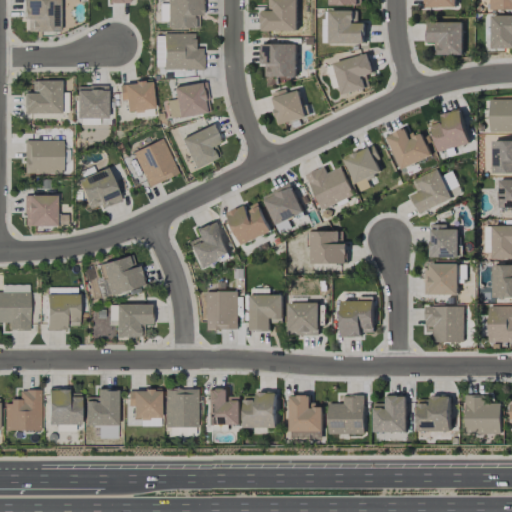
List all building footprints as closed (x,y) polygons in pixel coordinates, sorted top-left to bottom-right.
[(58,0),(25,0),(26,32),(59,31),(58,0)] [(194,27),(194,15),(202,14),(201,0),(166,0),(167,28),(194,27)] [(297,31),(297,0),(268,0),(268,11),(260,11),(261,31),(297,31)] [(456,7),(455,0),(424,0),(425,8),(456,7)] [(511,0),(490,0),(491,10),(511,9),(511,0)] [(353,11),(329,10),(328,43),(364,44),(365,23),(353,23),(353,11)] [(511,15),(491,16),(492,49),(511,48),(511,15)] [(463,22),(427,23),(427,43),(434,43),(434,55),(463,55),(463,22)] [(203,69),(203,47),(194,47),(194,33),(163,33),(162,69),(203,69)] [(297,76),(296,44),(260,44),(261,65),(265,65),(265,77),(297,76)] [(366,89),(362,75),(373,73),(368,54),(333,63),(341,95),(366,89)] [(60,113),(60,80),(35,80),(35,93),(23,93),(23,113),(60,113)] [(126,111),(153,110),(151,82),(119,83),(120,100),(125,100),(126,111)] [(174,99),(166,100),(169,118),(205,113),(201,82),(172,86),(174,99)] [(107,86),(76,86),(76,118),(107,118),(107,86)] [(306,117),(299,90),(287,93),(286,89),(271,93),(279,124),(306,117)] [(511,99),(490,99),(490,132),(511,132),(511,99)] [(439,153),(470,143),(459,109),(441,115),(442,118),(429,122),(439,153)] [(217,158),(212,146),(220,142),(212,124),(180,139),(194,168),(217,158)] [(401,169),(431,156),(421,131),(408,137),(405,128),(386,136),(401,169)] [(62,139),(24,140),(24,173),(62,172),(62,139)] [(177,174),(162,139),(132,151),(147,187),(177,174)] [(511,173),(511,141),(493,141),(492,173),(511,173)] [(343,157),(354,184),(381,173),(376,161),(380,160),(374,145),(343,157)] [(77,179),(88,209),(100,204),(102,207),(120,200),(107,167),(77,179)] [(321,210),(354,196),(341,167),(326,173),(324,167),(306,174),(321,210)] [(411,196),(420,214),(452,199),(437,169),(412,181),(418,192),(411,196)] [(443,175),(450,197),(460,194),(453,172),(443,175)] [(511,179),(498,180),(499,212),(511,211),(511,179)] [(302,214),(291,184),(263,194),(274,225),(302,214)] [(24,226),(57,225),(56,194),(23,195),(24,226)] [(227,214),(242,245),(271,231),(257,200),(227,214)] [(194,228),(197,237),(188,241),(197,267),(228,255),(215,220),(194,228)] [(458,257),(458,229),(446,229),(446,225),(430,224),(430,257),(458,257)] [(511,225),(493,225),(492,258),(511,259),(511,225)] [(491,252),(492,227),(485,227),(484,252),(491,252)] [(338,231),(310,232),(311,264),(347,263),(346,244),(339,244),(338,231)] [(143,286),(138,264),(133,265),(131,255),(98,263),(106,295),(143,286)] [(426,294),(457,295),(458,264),(426,263),(426,294)] [(511,264),(492,265),(493,298),(511,297),(511,264)] [(28,291),(0,291),(0,322),(8,322),(8,330),(29,330),(28,291)] [(237,291),(204,292),(205,330),(238,329),(237,291)] [(78,294),(46,294),(45,330),(66,330),(66,325),(77,326),(78,294)] [(250,295),(250,332),(271,331),(271,323),(283,323),(282,294),(250,295)] [(374,335),(373,300),(340,301),(341,336),(374,335)] [(319,303),(288,302),(288,335),(318,335),(319,303)] [(115,337),(139,336),(139,324),(150,324),(150,303),(108,304),(108,325),(115,325),(115,337)] [(463,306),(425,307),(425,327),(433,327),(433,342),(464,342),(463,306)] [(511,306),(489,306),(488,342),(511,342),(511,306)] [(197,388),(164,388),(164,426),(197,426),(197,388)] [(240,424),(240,397),(228,397),(228,388),(206,389),(207,425),(240,424)] [(40,389),(18,390),(19,400),(4,401),(4,430),(40,430),(40,389)] [(84,397),(84,425),(117,425),(117,389),(96,389),(97,396),(84,397)] [(47,424),(79,425),(80,390),(47,390),(47,424)] [(160,390),(128,390),(127,406),(132,406),(132,417),(160,418),(160,390)] [(244,428),(277,428),(276,392),(255,393),(255,396),(244,396),(244,428)] [(322,407),(312,407),(311,395),(290,395),(290,438),(323,437),(322,407)] [(328,403),(327,433),(363,434),(364,396),(343,395),(343,404),(328,403)] [(373,432),(406,432),(406,396),(386,395),(385,404),(373,404),(373,432)] [(501,404),(484,404),(485,396),(466,395),(465,433),(500,434),(501,404)] [(417,431),(450,432),(450,396),(430,396),(430,404),(418,404),(417,431)] [(159,419),(140,418),(140,425),(159,426),(159,419)]
